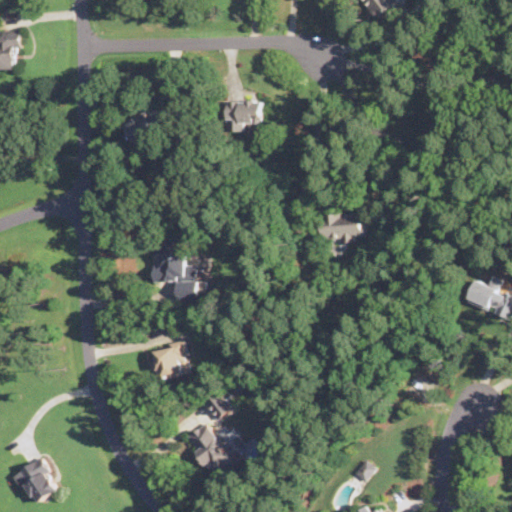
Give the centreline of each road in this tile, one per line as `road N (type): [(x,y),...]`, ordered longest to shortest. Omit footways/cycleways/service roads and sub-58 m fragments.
road 1 (residential): [(165,511),(126,463),(90,355),(81,0)]
road 2 (residential): [(84,46),(285,39),(327,58)]
road 3 (residential): [(442,511),(449,437),(477,404)]
